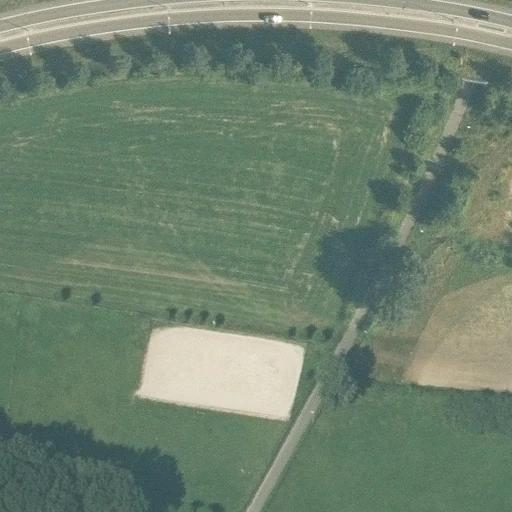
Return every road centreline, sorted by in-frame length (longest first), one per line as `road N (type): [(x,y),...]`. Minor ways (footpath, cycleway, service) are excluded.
road 1 (primary): [(0,52),(127,26),(266,19),(411,29),(511,49)]
road 2 (primary): [(132,0),(0,24)]
